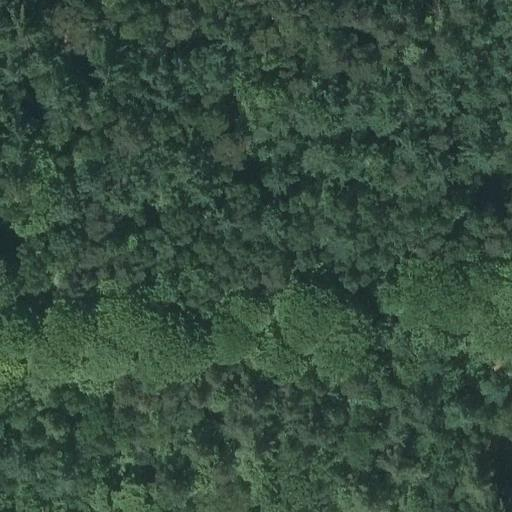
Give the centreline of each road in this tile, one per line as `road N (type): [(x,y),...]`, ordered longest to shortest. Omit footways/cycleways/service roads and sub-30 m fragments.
road 1 (unknown): [(0,317),(511,268)]
road 2 (track): [(282,511),(352,284)]
